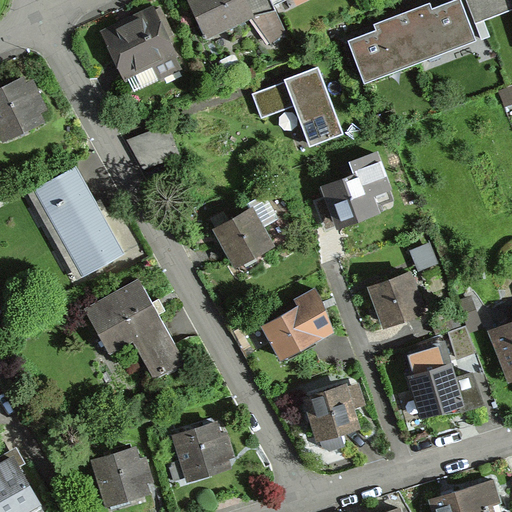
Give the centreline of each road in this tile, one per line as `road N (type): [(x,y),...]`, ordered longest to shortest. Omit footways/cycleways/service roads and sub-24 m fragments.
road 1 (residential): [(310,500),(37,18)]
road 2 (residential): [(511,434),(310,500)]
